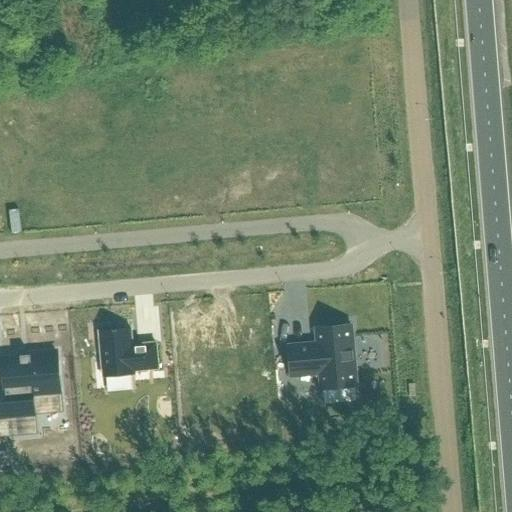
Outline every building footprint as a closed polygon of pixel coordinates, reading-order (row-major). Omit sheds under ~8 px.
[(233,139),(201,142),(206,194),(238,191),(233,139)] [(134,149),(78,154),(81,189),(137,184),(134,149)] [(42,182),(0,185),(0,211),(44,208),(43,195),(42,182)] [(317,343),(289,345),(292,376),(320,374),(321,388),(357,385),(352,325),(316,329),(317,343)] [(114,330),(99,332),(103,377),(135,374),(135,371),(159,369),(157,343),(133,345),(131,329),(117,330),(114,330)] [(222,352),(207,353),(210,379),(224,378),(225,390),(261,387),(256,334),(220,337),(222,352)] [(0,437),(38,434),(38,432),(37,432),(37,434),(25,435),(23,417),(37,416),(37,415),(35,415),(33,392),(60,390),(57,351),(32,354),(33,357),(31,357),(31,355),(30,355),(30,358),(22,359),(22,356),(21,356),(21,358),(3,360),(6,387),(0,387),(0,437)] [(295,385),(279,387),(284,439),(284,444),(316,441),(315,436),(314,425),(299,427),(295,385)] [(0,467),(9,467),(9,466),(7,451),(0,451),(0,467)]
